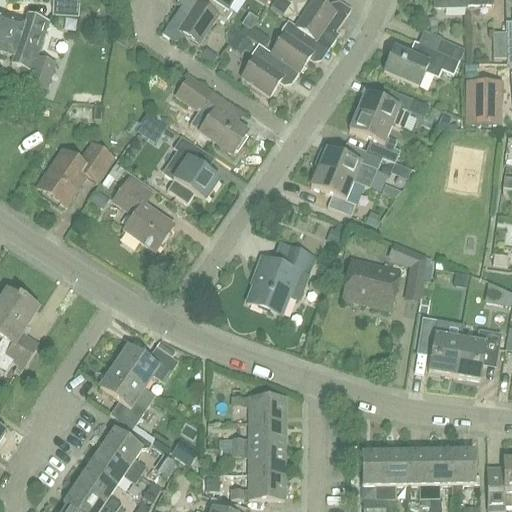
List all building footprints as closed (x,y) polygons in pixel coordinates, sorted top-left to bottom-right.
[(53,0),(53,17),(77,19),(78,7),(94,7),(93,0),(53,0)] [(198,48),(217,19),(218,19),(188,0),(181,0),(177,6),(181,8),(163,36),(173,43),(178,35),(198,48)] [(229,11),(236,0),(252,0),(264,8),(265,6),(255,0),(188,0),(218,19),(217,19),(225,25),(232,13),(229,11)] [(314,0),(295,29),(328,52),(335,42),(332,40),(350,13),(340,5),(334,14),(314,0)] [(466,9),(465,0),(432,0),(432,11),(465,11),(465,8),(466,9)] [(491,0),(465,0),(466,9),(492,8),(491,0)] [(0,55),(13,60),(11,68),(30,74),(26,87),(46,93),(55,66),(36,59),(40,50),(48,25),(28,19),(25,26),(0,17),(0,55)] [(295,29),(287,23),(280,34),(283,36),(271,55),(270,56),(299,75),(312,56),(321,62),(328,52),(295,29)] [(505,61),(505,35),(492,36),(493,62),(505,61)] [(440,42),(434,54),(459,64),(464,52),(440,42)] [(270,56),(271,55),(258,46),(251,57),(254,60),(240,80),(269,99),(282,80),(291,86),(299,75),(270,56)] [(453,78),(459,64),(434,54),(420,48),(415,61),(393,52),(383,76),(418,91),(424,75),(438,81),(441,73),(453,78)] [(511,72),(496,73),(498,102),(509,101),(509,96),(511,95),(511,72)] [(224,121),(232,110),(211,96),(189,80),(176,98),(199,114),(209,121),(200,134),(231,156),(246,135),(224,121)] [(400,134),(413,103),(391,94),(386,105),(364,96),(356,116),(390,130),(390,129),(400,134)] [(396,144),(386,140),(390,130),(356,116),(348,134),(370,143),(365,155),(381,161),(394,166),(399,154),(393,151),(396,144)] [(145,117),(139,125),(144,129),(142,131),(157,142),(165,131),(145,117)] [(172,164),(181,170),(166,193),(186,207),(193,197),(205,204),(212,193),(219,182),(198,168),(206,157),(181,140),(173,152),(178,155),(172,164)] [(96,187),(112,163),(90,148),(78,166),(63,156),(38,193),(64,210),(75,193),(84,179),(96,187)] [(352,186),(367,192),(381,161),(365,155),(352,149),(347,161),(326,152),(325,155),(321,153),(315,168),(319,169),(318,172),(352,186)] [(344,204),(349,193),(352,186),(318,172),(310,190),(316,193),(331,199),(326,211),(350,221),(355,209),(344,204)] [(150,198),(143,193),(128,183),(121,193),(113,205),(134,220),(123,235),(154,256),(172,230),(142,209),(150,198)] [(371,228),(376,216),(364,210),(358,223),(371,228)] [(322,244),(333,244),(334,229),(323,229),(322,244)] [(294,284),(304,288),(314,261),(289,252),(282,249),(277,261),(285,264),(282,270),(261,262),(255,277),(257,278),(247,306),(281,319),(294,284)] [(412,282),(422,284),(426,262),(406,253),(405,253),(401,263),(414,269),(412,282)] [(390,313),(399,275),(351,264),(342,302),(390,313)] [(38,350),(20,338),(36,312),(18,300),(16,302),(6,295),(0,304),(0,341),(2,342),(0,344),(0,374),(4,378),(11,367),(17,371),(14,376),(19,380),(38,350)] [(452,380),(459,343),(447,341),(449,326),(421,322),(417,350),(431,352),(427,376),(452,380)] [(476,345),(459,343),(452,380),(478,384),(482,362),(496,364),(501,335),(478,332),(476,345)] [(127,351),(113,371),(154,400),(154,399),(144,392),(153,379),(164,387),(178,366),(156,351),(147,364),(127,351)] [(132,432),(154,400),(113,371),(99,392),(118,405),(110,417),(132,432)] [(248,409),(248,425),(285,425),(285,401),(248,400),(248,401),(231,401),(231,409),(248,409)] [(284,451),(285,425),(248,425),(248,442),(231,442),(231,451),(284,451)] [(134,462),(141,452),(148,451),(151,446),(128,430),(123,439),(113,432),(100,451),(140,479),(146,470),(134,462)] [(187,468),(195,456),(178,445),(171,457),(187,468)] [(140,479),(100,451),(88,469),(116,489),(123,479),(134,487),(140,479)] [(284,477),(284,451),(231,451),(231,460),(248,460),(248,477),(284,477)] [(384,502),(384,454),(361,454),(361,488),(374,488),(374,502),(384,502)] [(407,488),(407,454),(384,454),(384,502),(395,502),(395,488),(407,488)] [(429,502),(429,454),(407,454),(407,488),(418,488),(418,502),(429,502)] [(450,488),(450,454),(429,454),(429,502),(439,502),(439,488),(450,488)] [(473,454),(450,454),(450,488),(450,501),(461,501),(461,488),(473,488),(473,454)] [(511,509),(511,462),(502,463),(502,476),(489,476),(489,503),(489,511),(504,511),(505,510),(511,509)] [(116,511),(120,507),(109,499),(116,489),(88,469),(75,487),(110,511),(116,511)] [(284,503),(284,477),(248,477),(247,493),(231,493),(231,502),(248,502),(248,503),(284,503)] [(110,511),(75,487),(62,507),(66,510),(66,509),(71,511),(110,511)] [(152,507),(160,493),(151,487),(142,500),(152,507)] [(218,511),(221,504),(210,501),(207,511),(209,511),(218,511)] [(384,511),(385,503),(362,504),(361,511),(384,511)]
